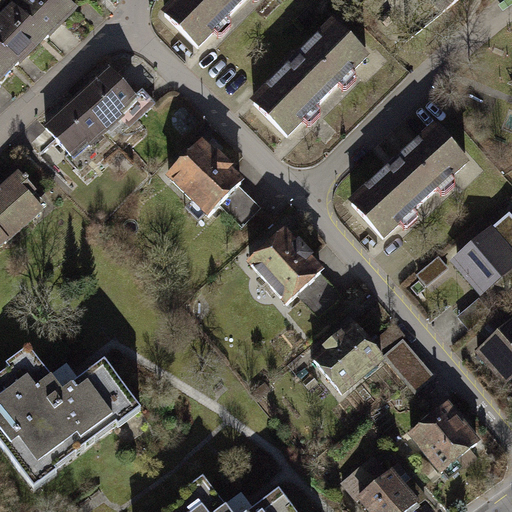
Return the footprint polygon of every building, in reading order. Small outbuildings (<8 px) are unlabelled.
[(90,18),(73,0),(23,0),(0,22),(0,102),(1,103),(90,18)] [(199,0),(176,23),(212,60),(272,0),(199,0)] [(434,0),(445,12),(460,0),(434,0)] [(353,24),(262,114),(297,150),(389,60),(353,24)] [(126,69),(51,132),(82,168),(157,105),(126,69)] [(461,127),(362,207),(394,247),(493,167),(461,127)] [(257,193),(217,147),(177,181),(217,227),(257,193)] [(0,253),(9,247),(15,255),(63,217),(32,179),(0,203),(0,253)] [(460,265),(493,303),(511,287),(511,236),(504,227),(460,265)] [(336,282),(296,235),(255,269),(295,316),(336,282)] [(511,320),(482,346),(511,379),(511,320)] [(318,362),(355,405),(402,365),(365,322),(318,362)] [(78,404),(44,357),(0,388),(0,432),(2,431),(46,492),(154,414),(124,372),(78,404)] [(496,451),(461,406),(417,440),(451,485),(496,451)] [(435,511),(403,467),(353,504),(359,511),(435,511)] [(284,511),(236,511),(219,487),(183,511),(305,511),(298,502),(284,511)]
